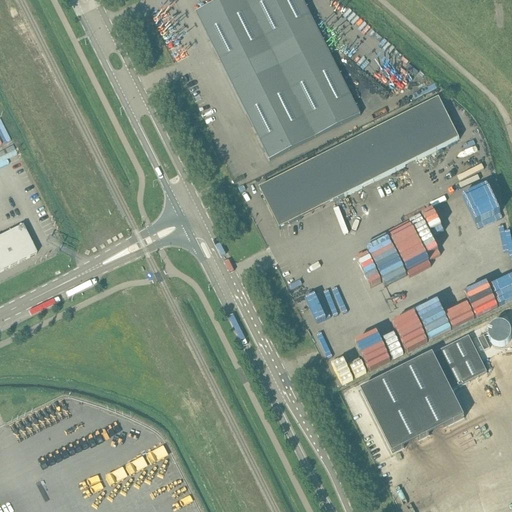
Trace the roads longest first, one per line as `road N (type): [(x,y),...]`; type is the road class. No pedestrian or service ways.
road 1 (tertiary): [(348,511),(201,212)]
road 2 (tertiary): [(182,221),(330,511)]
road 3 (unclassified): [(0,316),(182,221)]
road 4 (track): [(511,146),(502,113),(375,0)]
road 5 (tertiary): [(201,212),(142,95)]
road 6 (tertiary): [(125,105),(182,221)]
